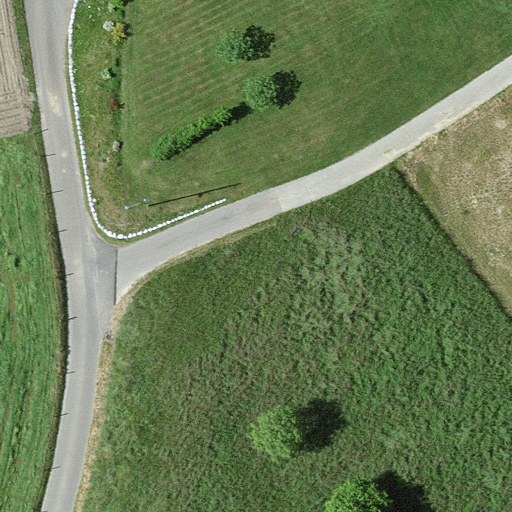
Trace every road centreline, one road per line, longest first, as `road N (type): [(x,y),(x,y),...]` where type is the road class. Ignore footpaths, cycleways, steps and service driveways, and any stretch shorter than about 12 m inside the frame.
road 1 (unclassified): [(54,511),(82,389),(85,270),(42,0)]
road 2 (track): [(85,270),(355,176),(511,71)]
